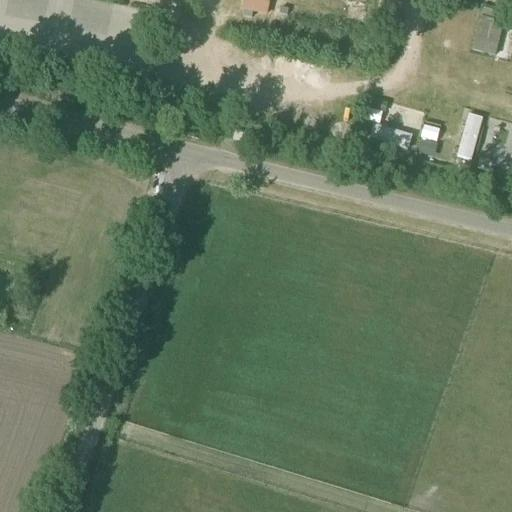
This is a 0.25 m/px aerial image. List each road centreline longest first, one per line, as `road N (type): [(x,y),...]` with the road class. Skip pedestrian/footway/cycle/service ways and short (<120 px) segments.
road 1 (unclassified): [(62,511),(189,152)]
road 2 (unclassified): [(511,231),(189,152)]
road 3 (unclassified): [(189,152),(0,107)]
